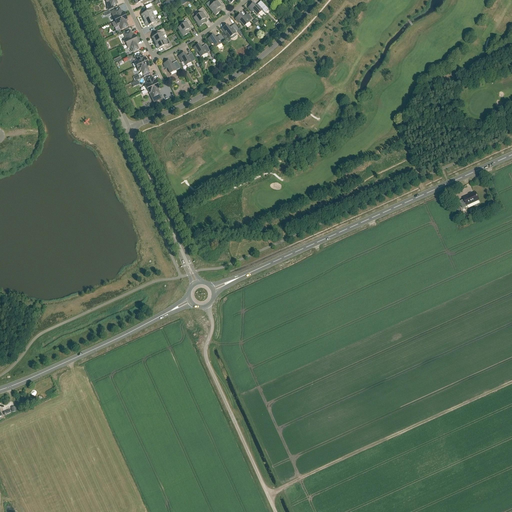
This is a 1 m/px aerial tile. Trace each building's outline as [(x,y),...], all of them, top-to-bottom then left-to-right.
[(221,2),(219,0),(215,0),(217,2),(209,8),(215,16),(220,12),(218,9),(221,7),(219,4),(221,2)] [(268,10),(261,2),(256,6),(253,3),(248,8),(252,13),(253,11),(257,16),(263,11),(265,13),(268,10)] [(141,15),(144,21),(154,17),(152,13),(155,11),(153,7),(146,10),(147,12),(141,15)] [(111,12),(113,17),(115,22),(126,17),(124,12),(122,13),(120,8),(111,12)] [(200,27),(205,23),(203,20),(206,18),(204,15),(206,14),(203,8),(198,11),(200,14),(194,18),(200,27)] [(240,22),(244,27),(250,22),(249,22),(252,19),(247,14),(243,17),(241,15),(235,19),(239,24),(240,22)] [(115,22),(117,26),(119,25),(122,30),(128,27),(126,22),(128,21),(126,17),(115,22)] [(156,20),(154,17),(144,21),(147,27),(153,24),(154,27),(161,24),(158,19),(156,20)] [(183,37),(189,34),(187,31),(190,29),(188,26),(191,24),(187,18),(185,20),(187,23),(178,28),(183,37)] [(230,28),(227,25),(222,30),(225,34),(227,33),(230,38),(236,33),(235,32),(238,30),(235,25),(230,28)] [(152,38),(155,44),(164,39),(163,35),(165,34),(163,29),(157,32),(158,35),(152,38)] [(136,39),(134,35),(132,36),(130,31),(124,34),(126,39),(124,40),(126,44),(136,39)] [(214,35),(208,39),(211,44),(212,43),(216,48),(222,44),(221,43),(225,41),(221,35),(216,38),(214,35)] [(126,44),(128,49),(130,48),(132,52),(139,49),(137,45),(138,44),(136,39),(126,44)] [(155,44),(158,50),(164,47),(165,50),(172,47),(170,44),(167,45),(164,39),(155,44)] [(199,45),(193,48),(196,53),(198,52),(201,57),(207,54),(207,53),(210,52),(206,45),(201,48),(199,45)] [(185,53),(178,57),(181,62),(183,61),(186,66),(192,62),(195,60),(191,54),(186,56),(185,53)] [(136,61),(134,62),(136,67),(147,62),(145,58),(143,58),(141,54),(134,57),(136,61)] [(170,61),(163,64),(166,70),(167,69),(170,74),(177,71),(176,70),(180,69),(177,62),(171,65),(170,61)] [(136,67),(138,72),(141,70),(143,75),(150,72),(147,67),(149,67),(147,62),(136,67)] [(158,85),(155,80),(154,81),(152,76),(145,80),(147,84),(145,85),(147,90),(158,85)] [(147,90),(149,94),(151,93),(154,98),(160,95),(158,90),(160,89),(158,85),(147,90)] [(464,200),(460,202),(463,208),(467,206),(467,205),(479,200),(476,193),(463,199),(464,200)]
